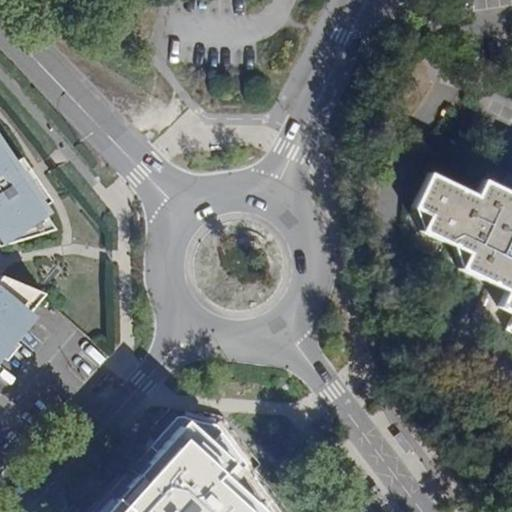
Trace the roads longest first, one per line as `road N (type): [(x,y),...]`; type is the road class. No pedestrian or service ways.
road 1 (tertiary): [(182,217),(0,34)]
road 2 (residential): [(282,331),(421,511)]
road 3 (tertiary): [(268,198),(369,0)]
road 4 (tertiary): [(282,331),(299,314),(315,272),(303,228),(268,198)]
road 5 (residential): [(14,511),(107,418)]
road 6 (tertiary): [(182,217),(162,276),(167,297),(194,330)]
road 7 (residential): [(107,418),(194,330)]
